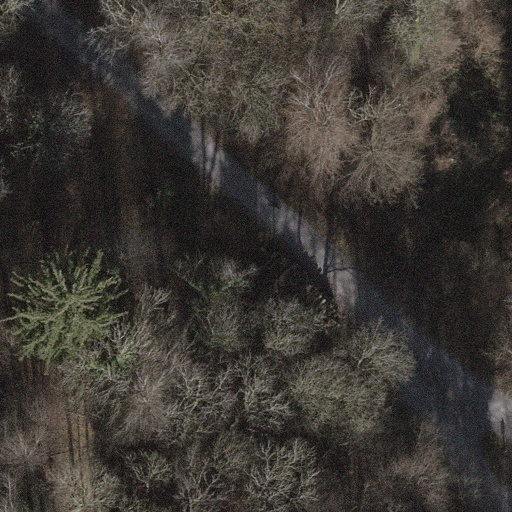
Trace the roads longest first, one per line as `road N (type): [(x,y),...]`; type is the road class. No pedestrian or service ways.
road 1 (track): [(33,0),(434,353)]
road 2 (track): [(434,353),(500,511)]
